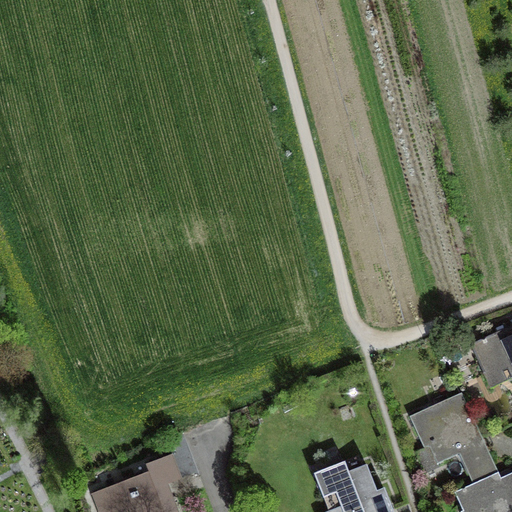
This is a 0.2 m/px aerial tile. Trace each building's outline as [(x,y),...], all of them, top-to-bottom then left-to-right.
[(502,338),(473,353),(493,393),(511,383),(511,339),(505,343),(502,338)] [(473,488),(499,477),(462,398),(411,421),(425,451),(430,449),(439,467),(459,458),(473,488)] [(150,473),(93,494),(99,511),(176,511),(168,487),(184,481),(175,457),(148,466),(150,473)] [(343,462),(312,474),(326,511),(384,511),(366,464),(347,472),(343,462)] [(511,511),(511,478),(502,483),(499,477),(473,488),(454,497),(460,511),(511,511)]
